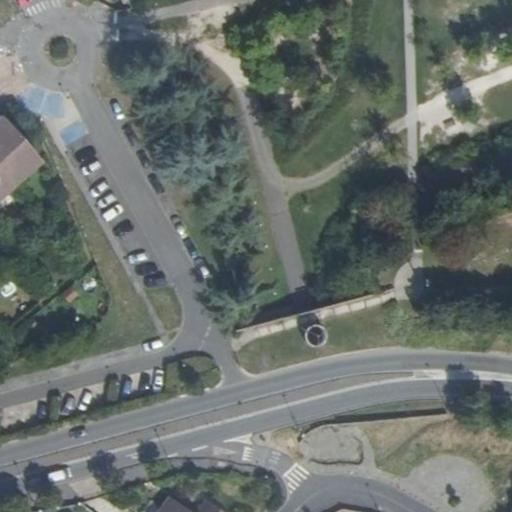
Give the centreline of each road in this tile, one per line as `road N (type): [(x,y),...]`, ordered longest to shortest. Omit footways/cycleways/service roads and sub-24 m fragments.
road 1 (residential): [(222,346),(63,50)]
road 2 (secondary): [(197,437),(349,394),(511,381)]
road 3 (secondary): [(511,374),(433,359),(345,367),(231,392)]
road 4 (secondary): [(231,392),(0,455)]
road 5 (secondary): [(0,490),(197,437)]
road 6 (residential): [(197,437),(267,457),(316,492)]
